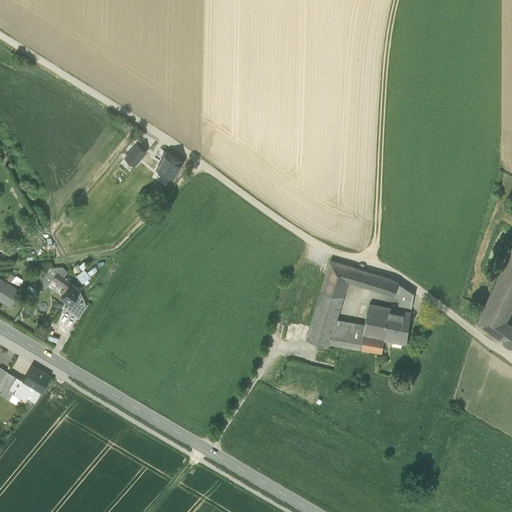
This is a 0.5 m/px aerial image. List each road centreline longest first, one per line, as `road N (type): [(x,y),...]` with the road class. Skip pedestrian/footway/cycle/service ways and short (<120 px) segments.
road 1 (unclassified): [(511,356),(391,271),(318,240),(0,28)]
road 2 (tertiary): [(314,511),(0,329)]
road 3 (track): [(147,511),(207,449),(264,357),(287,277),(318,240)]
road 4 (track): [(374,264),(397,0)]
